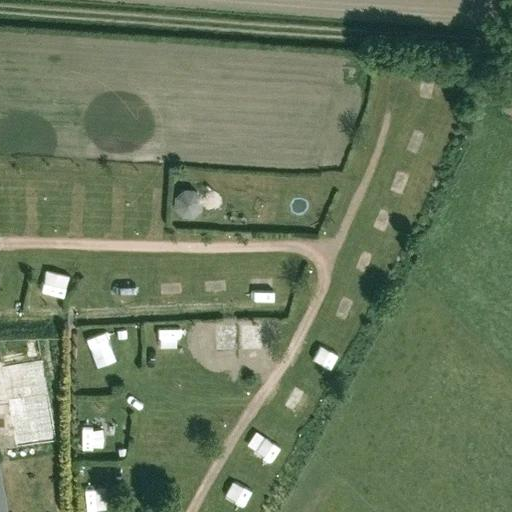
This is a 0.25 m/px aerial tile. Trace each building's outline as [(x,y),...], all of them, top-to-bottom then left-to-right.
[(421,69),(418,87),(437,89),(439,72),(421,69)] [(180,211),(196,212),(197,196),(181,195),(180,211)] [(85,270),(105,271),(105,252),(86,251),(85,270)] [(26,264),(38,281),(56,269),(44,252),(26,264)] [(238,269),(239,289),(259,287),(258,268),(238,269)] [(0,295),(9,296),(9,280),(0,279),(0,295)] [(200,364),(198,340),(169,343),(171,366),(200,364)] [(237,491),(255,499),(264,481),(247,472),(237,491)] [(97,475),(77,476),(78,494),(98,493),(97,475)] [(0,503),(1,511),(40,511),(38,497),(0,502),(0,503)]
